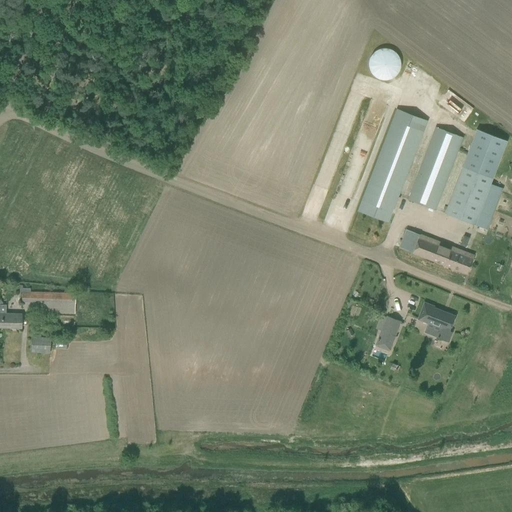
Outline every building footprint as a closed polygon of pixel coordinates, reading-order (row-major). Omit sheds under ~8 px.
[(381,80),(385,80),(388,80),(392,78),(396,76),(398,73),(400,70),(401,66),(401,63),(399,59),(398,55),(395,53),(392,50),(388,49),(385,48),(381,49),(377,50),(374,52),(372,55),(370,59),(369,63),(368,66),(370,70),(371,74),(374,76),(377,79),(381,80)] [(357,211),(388,223),(426,120),(395,109),(357,211)] [(407,200),(435,211),(463,138),(435,127),(407,200)] [(444,214),(475,225),(493,177),(507,141),(476,129),(462,167),(444,214)] [(399,248),(467,274),(473,259),(474,256),(463,252),(406,230),(399,248)] [(30,292),(30,289),(23,289),(23,286),(20,285),(19,292),(22,293),(22,302),(65,304),(65,303),(75,304),(76,293),(30,292)] [(424,302),(417,320),(440,328),(437,337),(449,342),(452,333),(449,332),(455,315),(434,307),(435,306),(424,302)] [(0,327),(22,328),(22,314),(6,314),(6,305),(3,305),(0,304),(0,327)] [(381,331),(378,338),(392,344),(401,321),(386,316),(386,317),(381,331)] [(31,352),(49,353),(50,339),(41,338),(41,333),(32,333),(31,352)]
